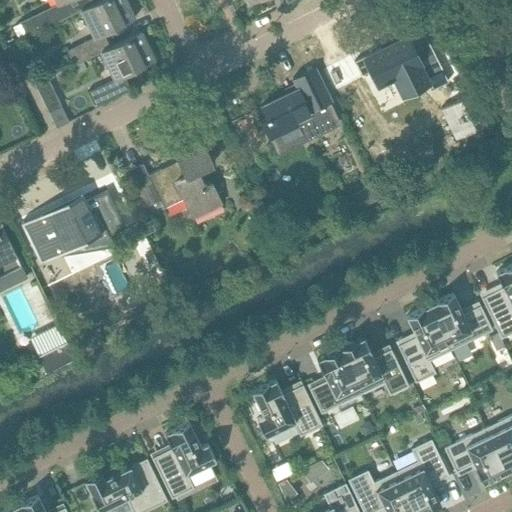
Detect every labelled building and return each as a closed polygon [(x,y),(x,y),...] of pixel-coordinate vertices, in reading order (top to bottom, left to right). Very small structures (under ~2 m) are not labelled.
[(55,0),(57,4),(19,22),(26,37),(73,14),(66,0),(55,0)] [(109,47),(103,34),(134,19),(124,0),(98,0),(80,9),(93,38),(66,51),(74,66),(101,53),(100,52),(109,47)] [(100,52),(101,53),(114,80),(87,93),(94,107),(130,89),(123,75),(154,60),(140,32),(109,47),(100,52)] [(401,94),(426,82),(430,90),(447,81),(433,54),(418,62),(405,37),(355,62),(361,74),(370,70),(378,85),(382,83),(383,84),(389,81),(388,80),(393,77),(401,94)] [(16,42),(3,48),(17,77),(28,71),(30,71),(16,42)] [(265,118),(259,121),(267,138),(298,123),(302,131),(306,140),(335,126),(325,105),(328,103),(331,102),(314,67),(292,78),(293,81),(295,84),(297,88),(286,94),(260,106),(265,118)] [(47,78),(34,84),(48,113),(61,107),(47,78)] [(469,94),(465,96),(451,103),(467,135),(485,126),(469,94)] [(151,182),(137,189),(138,192),(145,207),(160,200),(163,208),(182,199),(190,216),(221,202),(212,184),(206,186),(205,184),(199,170),(213,164),(200,139),(172,152),(177,161),(179,166),(162,174),(160,169),(148,175),(151,182)] [(370,185),(349,195),(356,209),(377,199),(370,185)] [(22,222),(20,223),(40,264),(43,263),(41,260),(58,251),(60,256),(63,256),(84,248),(109,243),(112,247),(114,246),(109,235),(125,228),(123,224),(120,225),(113,211),(116,210),(116,209),(108,213),(101,198),(108,194),(107,192),(107,191),(85,201),(83,202),(80,196),(42,215),(24,224),(22,222)] [(0,291),(26,279),(1,226),(0,225),(0,291)] [(145,240),(134,245),(143,264),(154,259),(155,258),(146,240),(145,240)] [(501,338),(511,332),(511,264),(496,273),(503,287),(481,297),(499,334),(501,338)] [(480,305),(463,314),(453,293),(429,305),(451,349),(492,330),(480,305)] [(429,305),(406,316),(416,336),(397,345),(415,382),(435,372),(429,360),(451,349),(429,305)] [(499,334),(490,338),(496,350),(505,346),(501,338),(499,334)] [(361,393),(383,382),(389,395),(408,385),(390,349),(373,357),(363,337),(340,348),(361,393)] [(41,354),(37,356),(46,373),(75,358),(66,341),(41,354)] [(340,348),(316,360),(326,380),(309,388),(321,413),(361,393),(340,348)] [(263,416),(256,419),(265,436),(293,422),(300,436),(322,425),(302,384),(282,394),(275,380),(251,391),(263,416)] [(511,413),(484,427),(506,472),(511,469),(511,413)] [(171,448),(151,458),(171,498),(193,487),(187,474),(215,460),(207,443),(201,446),(189,422),(164,434),(171,448)] [(506,472),(484,427),(443,447),(455,472),(473,463),(482,483),(506,472)] [(431,438),(411,448),(417,460),(395,471),(414,511),(423,511),(440,504),(430,484),(448,475),(431,438)] [(142,511),(167,500),(146,458),(104,478),(101,472),(84,480),(99,511),(126,498),(132,511),(142,511)] [(414,511),(395,471),(373,481),(367,469),(347,479),(363,511),(372,511),(383,507),(385,511),(414,511)] [(286,481),(276,485),(284,503),(296,495),(286,481)] [(323,493),(329,507),(318,511),(359,511),(345,483),(323,493)] [(14,507),(16,511),(66,511),(64,507),(54,511),(45,511),(37,495),(14,507)]
